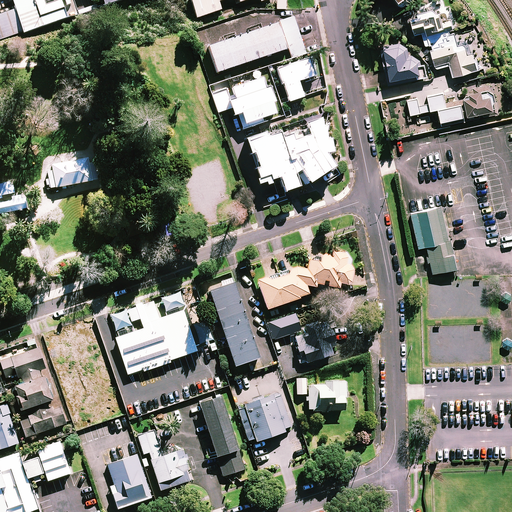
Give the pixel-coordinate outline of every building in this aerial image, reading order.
[(13,0),(15,4),(25,30),(69,13),(64,0),(13,0)] [(190,0),(195,14),(222,4),(220,0),(190,0)] [(288,9),(287,0),(278,0),(279,9),(288,9)] [(0,38),(25,30),(15,4),(0,9),(0,38)] [(406,18),(410,33),(420,30),(424,44),(427,44),(428,48),(452,42),(444,12),(433,15),(432,11),(406,18)] [(293,12),(276,18),(290,55),(307,48),(293,12)] [(276,18),(205,44),(215,71),(286,45),(276,18)] [(449,73),(474,69),(471,52),(461,53),(460,43),(426,49),(429,64),(447,61),(449,73)] [(382,48),(388,80),(413,75),(410,58),(402,59),(400,45),(382,48)] [(314,72),(308,54),(276,66),(288,97),(301,92),(296,79),(314,72)] [(181,58),(152,68),(159,85),(165,83),(170,95),(180,92),(178,84),(185,82),(192,103),(212,95),(198,58),(183,64),(181,58)] [(95,63),(89,65),(93,74),(99,71),(95,63)] [(226,81),(213,86),(220,105),(227,103),(231,113),(240,109),(245,123),(274,112),(261,75),(228,87),(226,81)] [(417,95),(405,97),(407,114),(434,109),(436,122),(459,118),(457,103),(442,106),(440,91),(423,94),(425,102),(418,104),(417,95)] [(261,128),(241,135),(259,184),(275,177),(280,191),(303,182),(331,165),(315,117),(300,123),(304,134),(288,140),(284,130),(264,138),(261,128)] [(232,171),(219,138),(199,146),(209,174),(197,178),(206,202),(228,194),(221,175),(232,171)] [(91,157),(55,164),(56,170),(59,186),(95,179),(91,157)] [(59,186),(56,170),(47,171),(50,188),(59,186)] [(9,181),(0,183),(0,195),(1,195),(12,193),(9,181)] [(12,200),(0,202),(0,213),(27,207),(25,197),(21,198),(12,200)] [(454,267),(439,204),(415,210),(430,272),(454,267)] [(140,218),(124,223),(128,237),(144,233),(140,218)] [(345,253),(332,247),(328,252),(319,252),(316,259),(306,257),(303,265),(291,264),(286,270),(270,276),(266,272),(256,276),(266,305),(304,291),(308,284),(319,281),(332,284),(346,280),(349,267),(346,260),(345,253)] [(232,277),(210,285),(238,361),(260,353),(232,277)] [(201,287),(193,289),(198,304),(206,301),(201,287)] [(195,303),(173,311),(185,343),(207,335),(195,303)] [(162,353),(151,322),(110,336),(127,383),(141,378),(133,357),(145,352),(148,358),(162,353)] [(337,347),(327,322),(296,333),(306,359),(337,347)] [(39,339),(0,353),(7,372),(18,368),(22,379),(11,383),(20,407),(28,404),(31,413),(23,416),(28,429),(67,415),(62,401),(51,405),(47,395),(51,393),(39,363),(47,360),(39,339)] [(86,347),(60,356),(74,395),(89,389),(85,378),(96,374),(86,347)] [(117,386),(113,373),(103,376),(106,389),(117,386)] [(343,383),(312,383),(312,405),(343,405),(343,383)] [(291,421),(279,388),(239,403),(251,436),(291,421)] [(247,460),(222,391),(198,399),(224,468),(247,460)] [(8,399),(0,401),(0,446),(22,438),(8,399)] [(98,422),(93,408),(72,416),(77,430),(98,422)] [(162,479),(186,470),(177,445),(164,449),(154,423),(140,428),(148,448),(150,447),(162,479)] [(59,435),(37,443),(50,478),(72,470),(59,435)] [(18,446),(0,452),(0,511),(13,511),(39,503),(18,446)] [(151,486),(137,448),(108,459),(122,496),(151,486)]
